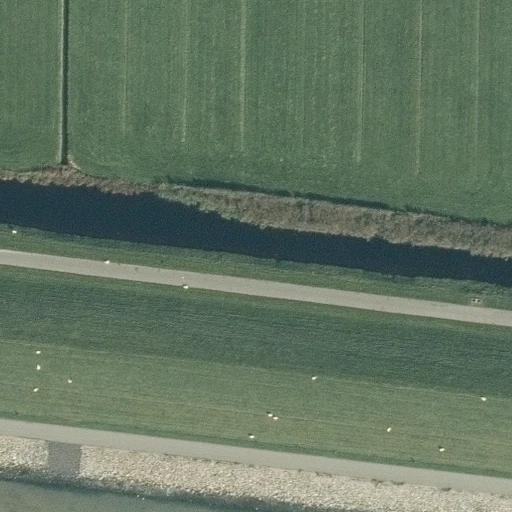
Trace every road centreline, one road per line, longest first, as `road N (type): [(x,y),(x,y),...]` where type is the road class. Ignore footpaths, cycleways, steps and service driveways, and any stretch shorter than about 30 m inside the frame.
road 1 (unclassified): [(511,327),(0,262)]
road 2 (unclassified): [(0,438),(511,501)]
